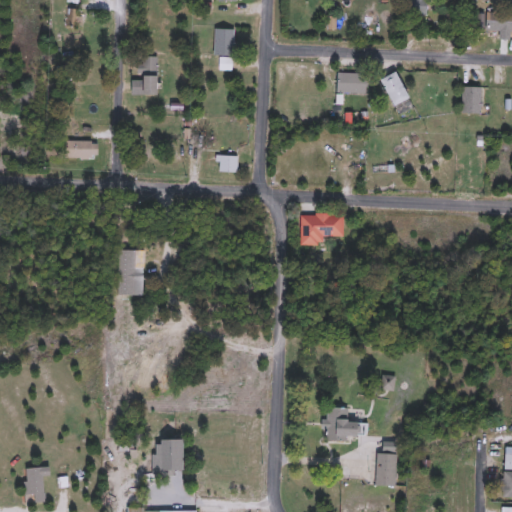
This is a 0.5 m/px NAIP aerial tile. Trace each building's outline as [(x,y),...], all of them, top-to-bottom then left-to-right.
[(427,0),(427,16),(404,16),(404,0),(427,0)] [(80,26),(65,26),(65,4),(80,4),(80,26)] [(511,31),(487,31),(488,12),(511,12),(511,31)] [(236,28),(236,55),(215,55),(215,28),(236,28)] [(133,81),(138,81),(138,57),(158,57),(158,95),(133,95),(133,81)] [(381,80),(396,71),(412,98),(396,107),(381,80)] [(337,93),(337,73),(366,73),(366,93),(337,93)] [(462,114),(462,87),(481,87),(481,114),(462,114)] [(215,122),(215,136),(196,136),(196,122),(215,122)] [(97,130),(97,159),(70,159),(70,142),(86,142),(86,130),(97,130)] [(237,156),(237,172),(220,172),(220,156),(237,156)] [(300,214),(344,214),(344,241),(300,241),(300,214)] [(347,442),(324,441),(325,407),(348,408),(348,422),(359,422),(359,437),(347,436),(347,442)] [(136,438),(136,456),(119,456),(119,438),(136,438)] [(183,474),(155,474),(155,439),(183,439),(183,474)] [(375,485),(376,452),(383,452),(384,442),(397,442),(396,486),(375,485)] [(511,497),(503,497),(504,447),(511,447),(511,497)]
